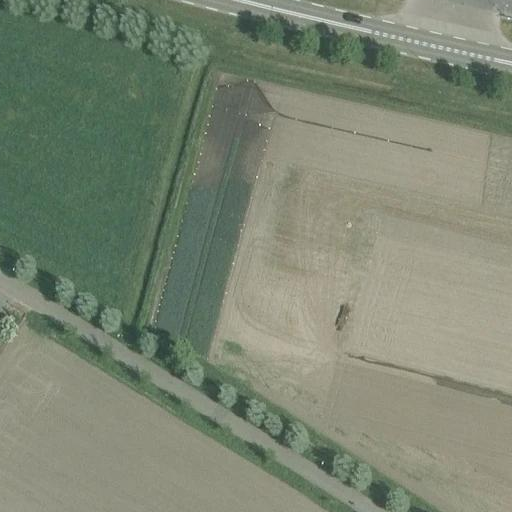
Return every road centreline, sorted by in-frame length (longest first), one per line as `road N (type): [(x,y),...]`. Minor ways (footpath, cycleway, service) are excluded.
road 1 (unclassified): [(376,511),(0,279)]
road 2 (secondary): [(511,59),(241,0)]
